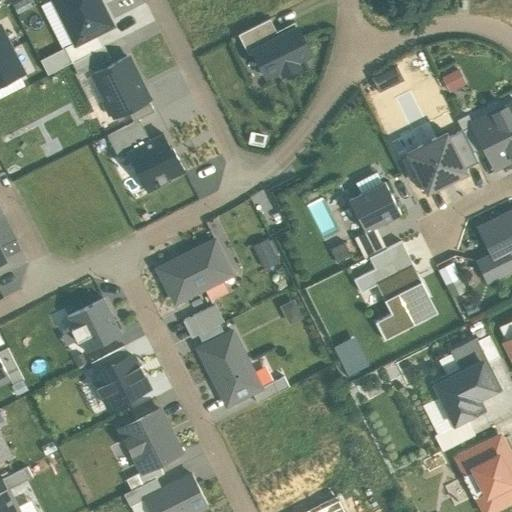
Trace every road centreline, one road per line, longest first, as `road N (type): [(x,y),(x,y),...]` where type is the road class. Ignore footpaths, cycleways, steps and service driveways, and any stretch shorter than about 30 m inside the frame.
road 1 (residential): [(250,511),(121,248)]
road 2 (residential): [(248,178),(159,0)]
road 3 (residential): [(355,56),(436,20),(478,20),(511,39)]
road 4 (residential): [(248,178),(308,123),(355,56)]
road 5 (residential): [(121,248),(248,178)]
